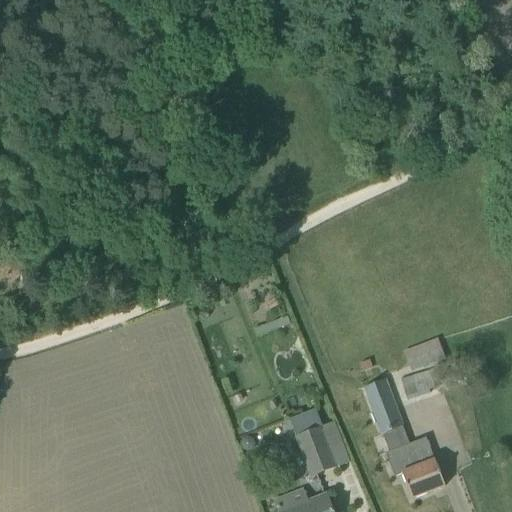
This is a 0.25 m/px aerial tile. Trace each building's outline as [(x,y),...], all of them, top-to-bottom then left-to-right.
[(212,298),(206,301),(211,310),(217,306),(212,298)] [(272,301),(264,307),(268,313),(277,306),(272,301)] [(200,309),(198,316),(207,318),(209,311),(200,309)] [(403,353),(411,373),(445,360),(437,340),(403,353)] [(434,371),(401,381),(407,402),(443,391),(442,386),(461,380),(460,376),(468,373),(464,359),(433,368),(434,371)] [(369,361),(360,364),(362,372),(372,369),(369,361)] [(364,389),(382,435),(402,427),(385,381),(364,389)] [(304,388),(299,390),(302,397),(307,395),(304,388)] [(274,401),(269,404),(272,411),(277,408),(274,401)] [(294,439),(309,479),(337,468),(315,411),(288,421),(295,438),(294,439)] [(241,440),(239,445),(241,451),(247,453),(252,450),(254,445),(252,440),(247,438),(241,440)] [(425,439),(385,455),(394,478),(402,475),(411,500),(445,487),(435,461),(434,462),(425,439)] [(332,511),(325,494),(307,502),(302,490),(272,502),(275,511),(332,511)]
